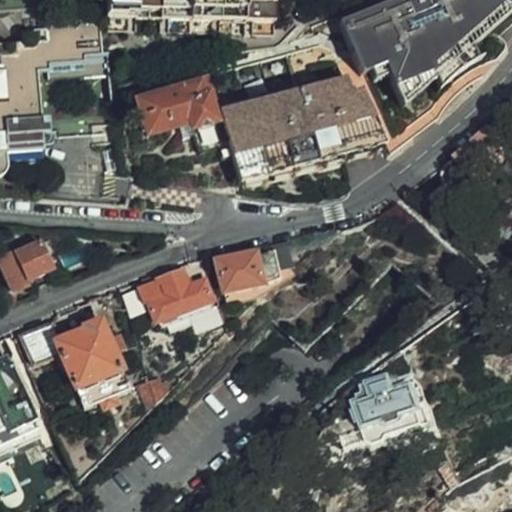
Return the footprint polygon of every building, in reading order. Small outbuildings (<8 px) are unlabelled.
[(0,0),(0,178),(2,178),(7,174),(8,167),(44,164),(42,136),(50,135),(49,121),(41,121),(38,73),(49,72),(85,69),(86,77),(110,75),(106,27),(23,34),(23,44),(0,46),(0,0)] [(109,0),(108,18),(274,22),(274,0),(109,0)] [(387,71),(389,75),(506,41),(504,36),(511,30),(511,10),(490,0),(429,0),(429,1),(428,0),(407,0),(342,26),(364,78),(387,71)] [(506,41),(389,75),(392,84),(413,77),(451,66),(508,48),(506,41)] [(508,52),(508,48),(451,66),(413,77),(448,113),(452,108),(460,98),(476,85),(490,75),(508,52)] [(49,80),(86,77),(85,69),(49,72),(49,80)] [(301,92),(324,85),(322,75),(298,82),(301,92)] [(352,95),(346,77),(324,85),(301,92),(219,117),(236,174),(340,142),(343,152),(377,141),(366,104),(362,92),(352,95)] [(413,77),(392,84),(395,94),(366,104),(377,141),(390,159),(441,124),(448,113),(413,77)] [(219,117),(208,80),(199,83),(201,88),(140,107),(149,135),(191,122),(212,188),(241,191),(236,174),(219,117)] [(94,136),(92,111),(59,113),(60,139),(94,136)] [(486,130),(451,161),(469,181),(479,172),(503,150),(486,130)] [(241,191),(245,192),(252,189),(341,167),(343,152),(340,142),(236,174),(241,191)] [(479,172),(469,181),(478,191),(488,182),(479,172)] [(29,284),(54,273),(40,244),(0,261),(0,267),(14,298),(32,290),(29,284)] [(219,300),(265,289),(264,284),(259,251),(210,262),(219,300)] [(264,284),(277,277),(272,257),(262,260),(264,284)] [(185,276),(160,285),(147,290),(160,326),(216,305),(208,284),(191,290),(185,276)] [(160,285),(158,279),(145,285),(147,290),(160,285)] [(195,315),(200,334),(224,327),(218,308),(195,315)] [(132,391),(117,357),(108,336),(104,325),(87,332),(88,334),(63,345),(56,327),(24,341),(36,368),(64,356),(86,411),(100,405),(118,398),(132,391)] [(108,336),(117,357),(129,353),(120,331),(108,336)] [(415,379),(404,355),(390,366),(390,374),(394,385),(407,382),(415,379)] [(390,374),(390,366),(382,372),(387,385),(388,387),(394,385),(390,374)] [(10,367),(0,371),(0,418),(5,428),(32,416),(10,367)] [(157,408),(170,394),(168,385),(163,386),(161,382),(151,385),(157,408)] [(407,382),(394,385),(388,387),(393,397),(411,391),(407,382)] [(149,416),(157,408),(151,385),(140,390),(149,416)] [(420,416),(411,391),(393,397),(388,387),(387,385),(368,391),(372,404),(356,410),(364,434),(381,428),(386,432),(398,428),(402,421),(420,416)] [(123,409),(118,398),(100,405),(105,416),(123,409)] [(32,416),(5,428),(9,437),(36,425),(32,416)] [(5,428),(0,430),(0,441),(9,437),(5,428)] [(362,447),(367,445),(364,434),(358,435),(362,447)] [(345,451),(362,447),(358,435),(342,440),(345,451)]
